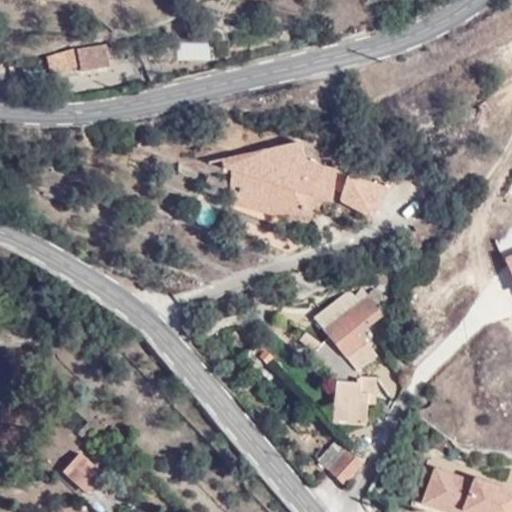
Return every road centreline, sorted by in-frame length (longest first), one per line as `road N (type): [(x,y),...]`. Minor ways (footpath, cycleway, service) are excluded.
road 1 (tertiary): [(0,109),(92,110),(146,100),(403,37),(476,0)]
road 2 (tertiary): [(313,511),(129,305),(0,232)]
